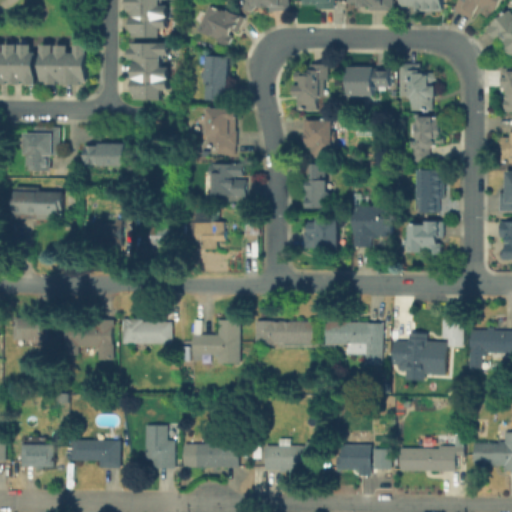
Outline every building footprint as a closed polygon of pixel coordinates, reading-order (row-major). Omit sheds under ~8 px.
[(172,0),(172,2),(170,2),(170,32),(163,32),(163,40),(133,40),(133,0),(172,0)] [(259,13),(248,13),(248,0),(292,0),(292,7),(259,7),(259,13)] [(337,0),(337,4),(337,10),(321,10),(321,4),(304,4),(304,0),(337,0)] [(395,0),(395,12),(372,12),(372,8),(350,8),(350,0),(395,0)] [(402,8),(402,0),(446,0),(446,8),(402,8)] [(465,0),(508,0),(498,16),(483,6),(474,20),(459,10),(465,0)] [(202,33),(216,7),(244,22),(230,48),(202,33)] [(489,31),(511,12),(511,47),(503,37),(497,41),(489,31)] [(134,45),(172,45),(172,59),(167,59),(167,70),(173,70),(173,92),(164,92),(164,102),(134,102),(134,45)] [(0,47),(40,47),(40,86),(0,86),(0,47)] [(91,49),(91,86),(45,86),(45,48),(91,49)] [(230,59),(230,102),(207,102),(207,59),(230,59)] [(321,112),(299,112),(299,74),(308,74),(308,66),(334,66),(333,80),(326,80),(326,98),(321,98),(321,112)] [(423,67),(423,79),(433,79),(433,86),(439,86),(439,99),(433,99),(433,111),(415,111),(415,89),(404,89),(404,67),(423,67)] [(393,70),(393,92),(378,92),(378,98),(351,98),(351,70),(393,70)] [(209,149),(209,110),(240,110),(240,155),(220,155),(220,149),(209,149)] [(433,164),(414,164),(414,139),(418,139),(418,120),(444,120),(444,146),(434,146),(433,164)] [(339,121),(338,153),(332,153),(332,159),(308,159),(308,121),(339,121)] [(63,128),(63,134),(64,134),(64,156),(51,156),(51,171),(33,171),(33,156),(29,156),(29,134),(39,134),(39,128),(63,128)] [(511,163),(503,163),(503,134),(511,134),(511,163)] [(87,146),(130,146),(130,168),(87,168),(87,146)] [(239,177),(239,181),(250,181),(250,196),(216,196),(216,165),(247,165),(247,177),(239,177)] [(311,180),(311,166),(333,166),(332,209),(303,209),(303,180),(311,180)] [(439,215),(421,215),(421,171),(447,171),(447,201),(439,201),(439,215)] [(511,214),(502,214),(502,192),(509,192),(509,173),(511,173),(511,214)] [(20,191),(69,191),(69,222),(20,222),(20,191)] [(381,248),(359,248),(359,209),(395,209),(395,234),(381,234),(381,248)] [(206,249),(206,241),(199,241),(199,221),(228,221),(228,241),(221,241),(221,249),(206,249)] [(309,251),(309,221),(342,221),(342,255),(318,255),(318,251),(309,251)] [(505,249),(505,224),(511,224),(511,262),(501,262),(501,249),(505,249)] [(100,246),(100,225),(125,225),(125,246),(100,246)] [(411,226),(445,226),(445,255),(442,255),(442,259),(428,259),(428,255),(411,255),(411,226)] [(154,247),(154,228),(175,228),(175,248),(154,247)] [(147,319),(147,323),(175,323),(175,346),(128,346),(128,319),(147,319)] [(51,320),(51,346),(19,346),(19,320),(51,320)] [(451,374),(398,373),(398,342),(447,342),(447,320),(465,320),(465,347),(451,347),(451,374)] [(245,362),(195,361),(196,336),(227,336),(227,321),(245,321),(245,362)] [(116,346),(116,360),(100,360),(100,346),(84,346),(84,355),(70,355),(70,322),(116,322),(116,346)] [(264,346),(264,322),(316,322),(316,346),(264,346)] [(385,348),(385,365),(367,365),(367,348),(329,348),(329,325),(385,326),(385,348)] [(487,367),(475,367),(475,332),(511,332),(511,353),(487,353),(487,367)] [(170,427),(170,441),(178,441),(178,471),(157,470),(157,460),(147,460),(148,427),(170,427)] [(9,451),(9,461),(0,461),(0,433),(9,433),(9,451)] [(511,433),(511,474),(508,474),(508,463),(479,463),(479,444),(508,444),(508,433),(511,433)] [(294,438),(294,447),(308,447),(308,442),(325,442),(325,470),(270,469),(270,447),(281,447),(281,438),(294,438)] [(441,440),(441,450),(460,450),(460,471),(404,471),(404,450),(424,450),(424,440),(441,440)] [(124,441),(124,467),(101,467),(101,460),(76,460),(76,441),(124,441)] [(27,468),(27,445),(60,446),(60,468),(27,468)] [(375,470),(375,475),(362,475),(362,470),(342,470),(342,445),(375,446),(375,470)] [(242,446),(242,469),(199,469),(199,446),(242,446)] [(378,468),(378,451),(395,451),(395,468),(378,468)]
